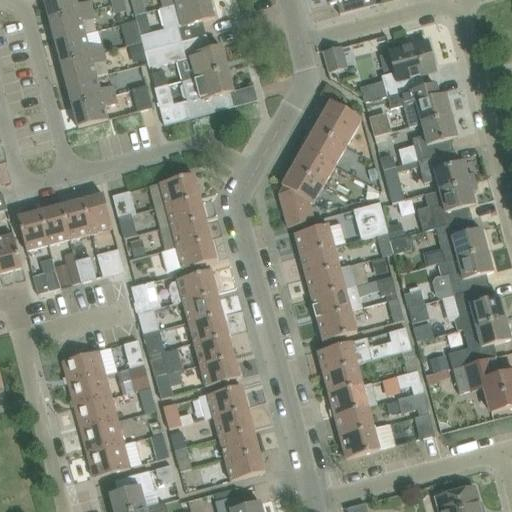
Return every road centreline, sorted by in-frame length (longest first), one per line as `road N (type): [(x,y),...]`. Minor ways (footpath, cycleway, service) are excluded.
road 1 (unclassified): [(253,172),(235,213),(314,500)]
road 2 (residential): [(0,299),(9,297),(62,511)]
road 3 (residential): [(511,209),(457,2)]
road 4 (residential): [(253,172),(205,143),(69,175)]
road 5 (residential): [(314,500),(501,450)]
road 6 (residential): [(7,0),(26,11),(69,175)]
road 7 (residential): [(457,2),(297,43)]
road 8 (unclassified): [(297,43),(305,76),(253,172)]
road 9 (residential): [(69,175),(22,185),(0,104)]
